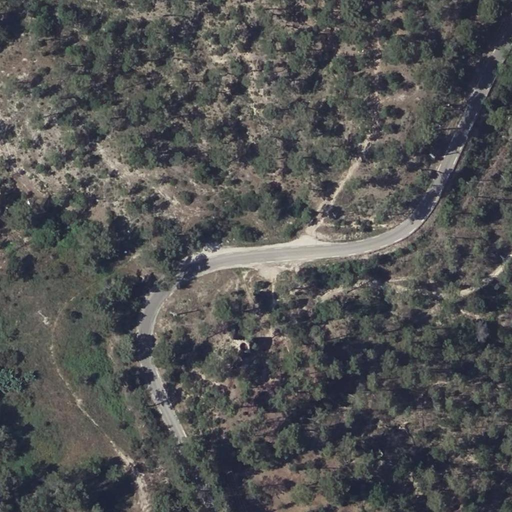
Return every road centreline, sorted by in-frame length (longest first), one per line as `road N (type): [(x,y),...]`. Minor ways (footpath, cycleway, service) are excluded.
road 1 (tertiary): [(215,511),(147,363),(142,318),(163,279),(210,256),(350,241),(398,226),(431,193),(511,38)]
road 2 (track): [(511,253),(456,297),(373,284),(279,315),(266,250)]
